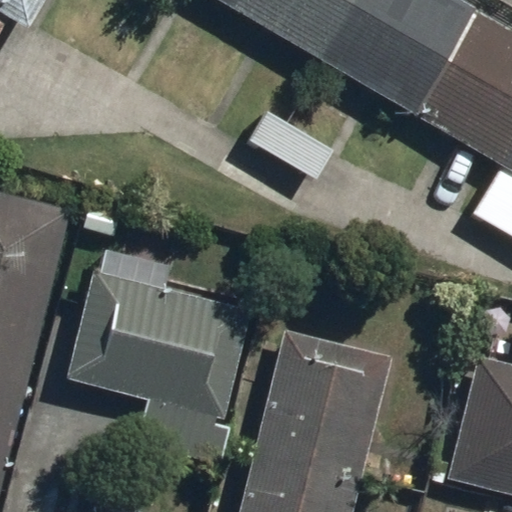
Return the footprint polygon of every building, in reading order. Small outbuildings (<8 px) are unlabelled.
[(0,0),(0,40),(11,22),(35,36),(56,0),(225,0),(500,164),(473,210),(511,233),(511,24),(471,0),(0,0)] [(0,509),(4,510),(64,258),(77,206),(0,187),(0,509)] [(66,376),(154,398),(143,442),(215,460),(231,394),(252,307),(93,268),(66,376)] [(240,511),(359,511),(399,353),(287,325),(240,511)] [(511,359),(482,352),(450,477),(511,492),(511,359)]
